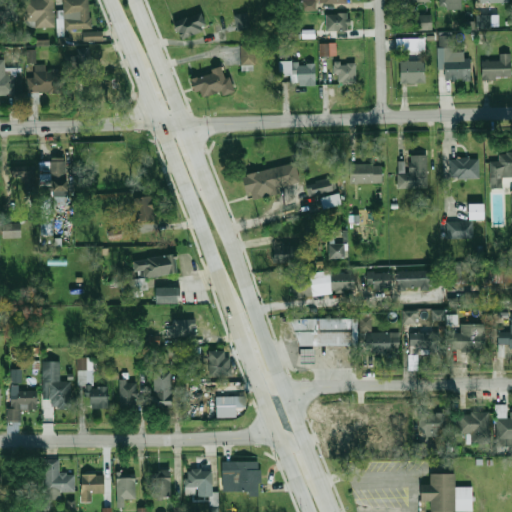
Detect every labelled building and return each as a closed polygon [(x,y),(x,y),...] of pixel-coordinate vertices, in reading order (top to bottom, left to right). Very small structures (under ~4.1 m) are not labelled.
[(18,0),(0,0),(0,21),(18,21),(18,0)] [(25,0),(25,26),(54,26),(54,0),(25,0)] [(63,0),(63,29),(89,29),(89,0),(63,0)] [(314,0),(301,0),(301,11),(314,11),(314,0)] [(439,0),(439,9),(461,9),(461,0),(439,0)] [(249,28),(246,12),(233,15),(237,30),(249,28)] [(179,41),(173,24),(199,13),(204,26),(200,28),(201,32),(179,41)] [(326,13),(326,30),(349,30),(349,13),(326,13)] [(431,15),(418,15),(418,29),(431,30),(431,15)] [(490,15),(476,15),(476,28),(491,28),(490,15)] [(101,32),(83,31),(83,40),(101,41),(101,32)] [(301,39),(301,31),(313,31),(313,39),(301,39)] [(469,51),(452,51),(452,36),(439,36),(439,80),(469,80),(469,51)] [(396,51),(425,51),(425,38),(396,38),(396,51)] [(336,56),(336,42),(319,43),(319,56),(336,56)] [(240,72),(239,46),(252,46),(253,72),(240,72)] [(75,75),(93,72),(90,47),(72,49),(75,75)] [(35,63),(36,50),(27,49),(26,62),(35,63)] [(482,61),(482,79),(511,79),(511,52),(499,52),(499,61),(482,61)] [(0,95),(22,95),(22,68),(5,68),(5,60),(0,60),(0,95)] [(315,85),(297,86),(297,81),(292,81),(292,61),(296,61),(296,64),(304,64),(304,62),(315,62),(315,85)] [(338,64),(345,64),(345,62),(354,62),(354,83),(336,83),(336,73),(332,73),(332,61),(338,61),(338,64)] [(425,82),(425,61),(400,61),(400,82),(425,82)] [(37,93),(61,92),(60,70),(47,71),(47,64),(34,64),(34,74),(27,75),(28,102),(38,102),(37,93)] [(227,78),(232,90),(220,95),(218,92),(201,99),(197,91),(195,93),(189,81),(219,68),(224,80),(227,78)] [(503,187),(502,178),(511,177),(511,151),(498,152),(499,161),(490,161),(491,188),(503,187)] [(408,154),(408,162),(398,162),(398,188),(428,188),(428,154),(408,154)] [(450,157),(450,178),(479,177),(479,157),(450,157)] [(66,161),(50,161),(50,177),(66,177),(66,161)] [(381,183),(381,164),(349,164),(349,183),(381,183)] [(30,178),(31,166),(11,165),(10,177),(30,178)] [(302,184),(297,165),(244,178),(248,196),(253,195),(255,202),(283,195),(281,189),(302,184)] [(305,183),(308,195),(335,189),(332,177),(305,183)] [(342,203),(339,193),(321,198),(324,208),(342,203)] [(64,204),(64,194),(41,194),(41,236),(52,236),(52,204),(64,204)] [(153,218),(137,221),(133,197),(150,195),(153,218)] [(485,218),(484,202),(467,203),(468,221),(447,221),(447,238),(474,237),(473,219),(485,218)] [(2,237),(20,237),(20,223),(2,223),(2,237)] [(330,257),(345,257),(345,242),(330,242),(330,257)] [(299,261),(299,246),(272,246),(272,261),(299,261)] [(143,277),(142,269),(135,270),(133,260),(173,253),(176,271),(143,277)] [(511,265),(449,265),(449,283),(511,282),(511,265)] [(397,288),(432,288),(432,269),(397,269),(397,288)] [(390,288),(390,271),(367,271),(367,288),(390,288)] [(354,289),(354,272),(330,272),(330,289),(354,289)] [(295,299),(313,295),(308,274),(290,278),(295,299)] [(123,292),(133,291),(133,294),(148,292),(146,277),(121,281),(123,292)] [(156,302),(156,285),(177,285),(177,302),(156,302)] [(432,319),(442,320),(443,310),(432,309),(432,319)] [(403,323),(417,323),(417,310),(402,310),(403,323)] [(511,331),(497,331),(497,349),(511,349),(511,316),(511,331)] [(288,317),(356,317),(356,343),(298,344),(288,317)] [(195,321),(167,321),(167,337),(195,337),(195,321)] [(485,349),(485,323),(461,323),(461,332),(452,332),(452,349),(485,349)] [(365,352),(401,352),(401,332),(365,332),(365,352)] [(440,332),(411,332),(411,352),(440,352),(440,332)] [(299,347),(312,347),(313,362),(299,362),(299,347)] [(230,350),(209,350),(209,375),(230,375),(230,350)] [(108,407),(108,386),(93,386),(93,368),(79,368),(79,386),(90,386),(90,407),(108,407)] [(171,368),(152,368),(152,405),(171,405),(171,368)] [(120,407),(137,407),(137,380),(120,380),(120,407)] [(37,409),(37,388),(10,387),(9,421),(21,421),(21,409),(37,409)] [(71,408),(71,388),(49,388),(49,408),(71,408)] [(218,415),(218,395),(245,395),(245,407),(235,407),(235,415),(218,415)] [(497,409),(497,440),(511,440),(511,412),(507,412),(507,409),(497,409)] [(447,412),(419,412),(419,431),(447,431),(447,412)] [(490,412),(458,412),(458,433),(467,433),(467,444),(490,444),(490,412)] [(59,459),(45,459),(45,491),(75,491),(75,473),(59,473),(59,459)] [(222,461),(222,490),(260,490),(260,461),(222,461)] [(170,470),(152,470),(152,499),(170,499),(170,470)] [(187,470),(187,487),(200,487),(200,499),(213,499),(213,470),(187,470)] [(38,473),(14,473),(14,492),(38,492),(38,473)] [(432,474),(456,473),(457,486),(474,485),(475,511),(457,511),(432,511),(432,499),(424,499),(424,484),(432,484),(432,474)] [(104,495),(104,474),(82,474),(82,503),(94,503),(94,495),(104,495)] [(135,476),(117,476),(117,506),(126,506),(126,498),(135,498),(135,476)]
